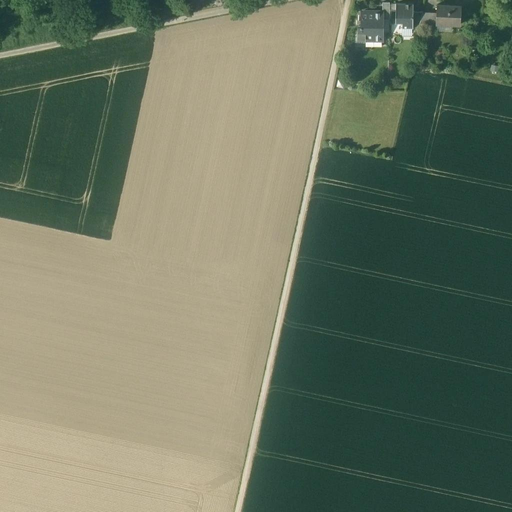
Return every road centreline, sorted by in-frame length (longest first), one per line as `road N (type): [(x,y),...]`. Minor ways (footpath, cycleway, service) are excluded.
road 1 (track): [(238,511),(348,0)]
road 2 (track): [(0,56),(277,0)]
